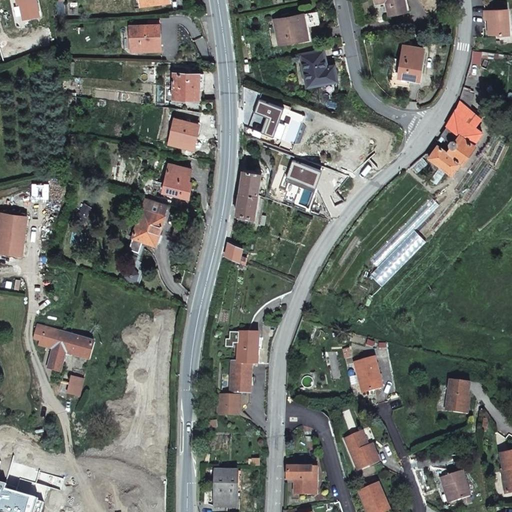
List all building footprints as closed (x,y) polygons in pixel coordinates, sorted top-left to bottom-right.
[(41,15),(37,0),(21,0),(25,19),(41,15)] [(57,0),(58,13),(65,12),(64,0),(57,0)] [(407,11),(404,0),(376,0),(377,3),(386,1),(389,15),(407,11)] [(488,19),(489,35),(500,34),(500,36),(510,35),(508,9),(484,11),(485,19),(488,19)] [(309,39),(304,14),(275,20),(280,44),(294,42),(309,39)] [(162,47),(161,24),(130,26),(131,52),(143,51),(143,47),(162,47)] [(402,59),(400,77),(411,79),(419,80),(424,48),(404,45),(402,59)] [(327,67),(324,50),(301,54),(308,87),(338,81),(335,65),(327,67)] [(189,73),(189,70),(174,70),(174,73),(174,99),(177,99),(177,103),(182,103),(182,99),(199,100),(200,89),(204,89),(204,73),(200,73),(189,73)] [(447,127),(442,135),(438,140),(441,142),(444,137),(450,141),(449,142),(450,146),(451,147),(448,152),(438,145),(429,158),(441,166),(447,170),(453,174),(457,169),(459,171),(477,146),(474,145),(483,133),(476,128),(483,119),(475,113),(477,111),(471,106),(475,93),(463,90),(460,101),(457,109),(447,127)] [(170,143),(182,146),(183,143),(195,146),(196,141),(200,124),(203,113),(173,108),(171,118),(175,119),(170,143)] [(428,164),(422,157),(411,166),(417,173),(428,164)] [(251,163),(250,170),(257,172),(258,164),(251,163)] [(193,169),(169,164),(164,190),(181,194),(181,196),(190,198),(193,182),(190,182),(193,169)] [(436,185),(447,170),(441,166),(430,180),(436,185)] [(250,170),(244,169),(240,192),(259,195),(263,172),(257,172),(250,170)] [(239,220),(255,223),(256,217),(259,195),(240,192),(237,213),(240,214),(239,220)] [(133,238),(156,245),(166,215),(165,215),(168,204),(147,197),(141,195),(138,206),(143,208),(133,238)] [(2,213),(0,226),(0,252),(23,255),(28,217),(2,213)] [(383,286),(427,241),(415,230),(371,275),(383,286)] [(242,255),(244,247),(230,241),(226,256),(240,262),(242,255)] [(140,273),(135,267),(127,269),(124,277),(130,283),(138,281),(140,273)] [(90,360),(95,342),(59,331),(38,326),(35,338),(41,340),(40,345),(54,349),(49,368),(61,372),(66,353),(90,360)] [(239,344),(240,333),(230,332),(230,340),(227,339),(226,348),(234,348),(234,344),(239,344)] [(262,345),(259,345),(259,333),(240,333),(239,344),(238,362),(252,363),(252,364),(258,364),(259,349),(262,349),(262,345)] [(383,387),(376,357),(355,363),(363,393),(383,387)] [(241,392),(251,393),(252,364),(252,363),(238,362),(233,362),(231,392),(237,392),(237,395),(219,395),(217,414),(240,415),(241,392)] [(67,394),(81,396),(84,381),(81,379),(74,378),(73,381),(70,380),(67,394)] [(467,414),(471,382),(450,379),(446,411),(467,414)] [(369,446),(363,431),(360,432),(366,447),(369,446)] [(360,432),(345,439),(358,470),(380,461),(373,444),(369,446),(366,447),(360,432)] [(503,470),(502,470),(505,493),(511,492),(511,451),(501,453),(503,470)] [(318,495),(319,468),(288,467),(288,479),(295,479),(295,494),(318,495)] [(238,471),(216,471),(215,507),(238,508),(238,471)] [(471,496),(463,471),(441,478),(444,487),(447,486),(452,502),(466,498),(471,496)] [(391,511),(379,483),(359,492),(368,511),(391,511)]
